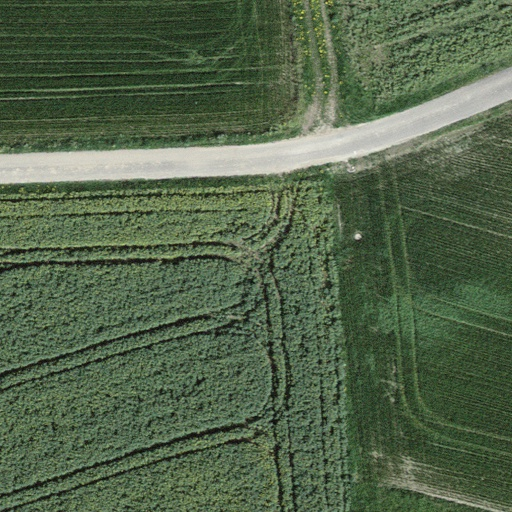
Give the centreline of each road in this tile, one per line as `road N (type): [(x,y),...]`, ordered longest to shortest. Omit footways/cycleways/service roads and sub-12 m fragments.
road 1 (unclassified): [(0,173),(237,167),(372,143),(511,88)]
road 2 (track): [(319,152),(310,0)]
